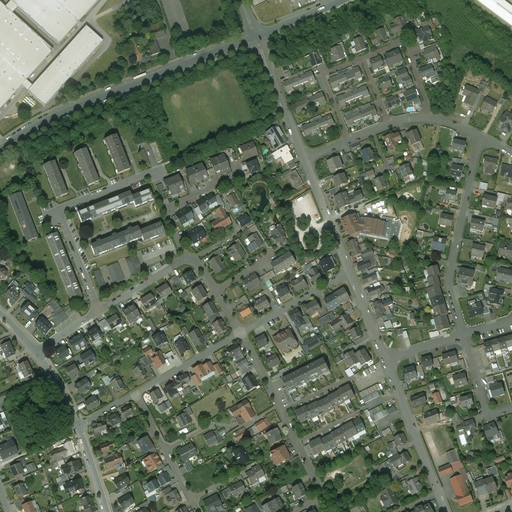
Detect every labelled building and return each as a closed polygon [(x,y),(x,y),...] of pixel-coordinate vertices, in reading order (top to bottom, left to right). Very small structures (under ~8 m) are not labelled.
[(12,0),(12,1),(59,44),(98,0),(12,0)] [(511,7),(502,0),(493,0),(487,8),(511,26),(511,7)] [(0,108),(52,49),(0,1),(0,108)] [(402,18),(394,21),(397,27),(392,29),(394,34),(399,32),(399,33),(407,29),(405,24),(402,18)] [(146,27),(151,41),(156,40),(166,36),(161,22),(146,27)] [(102,42),(86,27),(28,91),(44,106),(102,42)] [(424,29),(417,31),(420,41),(426,39),(427,42),(433,39),(428,27),(424,29)] [(383,29),(375,32),(378,38),(376,39),(378,45),(388,41),(387,37),(386,35),(383,29)] [(138,38),(126,42),(133,62),(150,56),(147,48),(142,49),(138,38)] [(361,38),(354,41),(356,47),(354,48),(356,53),(357,53),(366,49),(364,44),(363,43),(361,38)] [(152,46),(147,48),(150,56),(160,53),(156,40),(151,41),(152,46)] [(339,47),(331,50),(336,62),(344,58),(342,52),(339,47)] [(431,49),(424,52),(427,61),(439,56),(437,49),(436,47),(431,49)] [(398,51),(387,55),(388,59),(391,65),(402,61),(398,51)] [(319,58),(317,53),(309,56),(311,62),(310,62),(312,68),(322,64),(319,59),(319,58)] [(381,58),(370,62),(373,69),(377,68),(377,69),(384,66),(382,61),(381,58)] [(292,76),(287,65),(281,67),(286,79),(288,78),(292,76)] [(428,67),(419,71),(422,78),(428,76),(429,78),(435,76),(431,67),(431,66),(428,67)] [(358,68),(353,70),(349,72),(344,74),(347,81),(356,77),(356,80),(362,77),(358,68)] [(406,70),(395,74),(398,81),(402,80),(402,81),(409,78),(409,77),(406,70)] [(311,72),(306,74),(306,75),(304,75),(299,78),(301,84),(308,81),(309,84),(315,82),(311,72)] [(338,76),(335,78),(335,77),(329,80),(333,89),(339,87),(338,85),(347,81),(344,74),(338,76)] [(409,78),(402,81),(404,83),(405,83),(406,85),(412,83),(409,77),(409,78)] [(293,80),(290,81),(289,81),(284,83),(288,93),(293,90),(292,88),(301,84),(299,78),(293,80)] [(385,79),(379,82),(382,90),(392,86),(389,78),(385,79)] [(486,87),(481,85),(478,91),(480,92),(483,94),(486,87)] [(357,90),(351,93),(354,99),(363,96),(364,98),(370,96),(366,86),(360,88),(360,89),(357,90)] [(478,91),(466,86),(464,91),(469,93),(465,102),(473,105),(475,100),(476,101),(480,92),(478,91)] [(407,93),(404,94),(407,103),(413,100),(417,99),(417,98),(414,90),(407,93)] [(313,97),(307,99),(310,106),(319,103),(320,105),(326,103),(322,93),(316,95),(316,96),(313,97)] [(346,95),(342,96),(337,98),(340,107),(346,105),(345,103),(354,99),(351,93),(346,95)] [(393,97),(386,100),(389,109),(395,106),(395,105),(399,103),(397,98),(396,96),(393,97)] [(497,104),(486,98),(481,108),(492,113),(497,104)] [(302,102),(298,103),(293,105),(297,114),(302,112),(301,110),(310,106),(307,99),(302,102)] [(365,110),(359,112),(362,119),(371,115),(372,118),(378,115),(374,106),(368,108),(365,110)] [(354,114),(350,116),(350,115),(344,118),(348,127),(354,125),(353,122),(362,119),(359,112),(354,114)] [(511,117),(505,114),(501,122),(506,125),(503,131),(508,134),(511,128),(511,117)] [(322,119),(316,121),(319,128),(328,125),(329,127),(334,125),(331,115),(325,117),(325,118),(322,119)] [(311,124),(307,125),(302,127),(305,136),(311,134),(310,132),(319,128),(316,121),(311,124)] [(273,129),(266,133),(276,149),(283,144),(284,144),(282,140),(283,140),(282,136),(277,127),(273,129)] [(412,132),(407,134),(408,134),(412,146),(416,144),(419,151),(424,149),(421,142),(416,131),(415,131),(412,132)] [(116,135),(104,140),(104,141),(106,140),(107,143),(106,144),(109,151),(110,151),(111,154),(110,154),(112,160),(113,160),(114,163),(113,163),(116,171),(118,170),(119,174),(118,174),(130,170),(129,167),(127,167),(127,166),(128,165),(125,157),(124,158),(123,156),(124,155),(122,150),(121,150),(120,148),(121,148),(118,140),(117,141),(116,139),(118,138),(116,135)] [(393,135),(385,139),(389,150),(398,146),(395,141),(393,136),(393,135)] [(466,143),(454,141),(452,150),(453,150),(453,148),(459,150),(458,151),(464,152),(466,143)] [(253,143),(240,148),(244,159),(257,154),(253,143)] [(277,151),(272,154),(275,160),(280,156),(285,165),(286,164),(292,160),(293,160),(287,150),(288,149),(286,146),(277,151)] [(99,182),(86,149),(75,154),(87,186),(99,182)] [(229,149),(220,153),(221,156),(223,155),(224,158),(231,155),(229,149)] [(369,149),(362,152),(366,164),(374,160),(372,155),(373,155),(372,152),(371,152),(369,149)] [(351,153),(345,155),(348,162),(354,160),(351,153)] [(221,156),(210,161),(213,168),(212,169),(215,174),(215,176),(229,171),(224,158),(223,155),(221,156)] [(339,158),(327,162),(330,168),(329,168),(331,173),(343,168),(339,158)] [(497,161),(491,159),(486,158),(483,167),(487,168),(485,174),(493,176),(494,170),(495,170),(497,161)] [(292,160),(286,164),(290,170),(291,170),(296,167),(292,160)] [(255,161),(245,165),(250,178),(260,174),(255,161)] [(54,162),(43,166),(56,199),(67,194),(54,162)] [(186,171),(186,172),(187,174),(191,185),(207,178),(206,175),(201,165),(186,171)] [(409,165),(399,169),(404,179),(409,177),(413,175),(409,165)] [(511,167),(503,165),(500,176),(511,178),(511,167)] [(457,167),(453,166),(452,166),(450,176),(456,177),(457,176),(461,177),(463,168),(457,167)] [(372,168),(365,171),(368,177),(374,174),(372,168)] [(290,170),(281,176),(283,180),(287,178),(287,176),(292,173),(291,170),(290,170)] [(292,173),(287,176),(287,178),(295,190),(303,185),(295,171),(292,173)] [(344,174),(334,178),(337,188),(348,184),(344,174)] [(178,176),(164,182),(167,192),(169,191),(171,195),(177,193),(176,192),(184,189),(183,188),(181,182),(178,176)] [(383,178),(374,181),(377,187),(378,191),(387,188),(383,178)] [(488,184),(480,183),(479,189),(487,191),(488,184)] [(163,194),(161,191),(164,190),(161,184),(156,186),(161,201),(167,199),(165,193),(163,194)] [(146,191),(131,197),(133,202),(133,203),(135,207),(153,200),(149,190),(148,190),(149,191),(146,192),(146,191)] [(457,194),(447,191),(445,199),(449,200),(455,201),(457,194)] [(360,192),(354,194),(355,197),(348,200),(351,205),(363,200),(360,192)] [(37,238),(20,193),(10,197),(27,242),(37,238)] [(107,201),(99,204),(96,205),(97,205),(88,209),(85,210),(77,213),(81,223),(91,219),(102,215),(133,203),(133,202),(131,197),(130,193),(126,194),(120,196),(117,197),(110,200),(107,201)] [(346,193),(336,197),(339,204),(338,205),(339,209),(351,205),(348,200),(347,197),(346,193)] [(211,194),(204,199),(208,206),(211,205),(213,204),(213,203),(216,202),(213,198),(211,194)] [(239,204),(233,194),(227,197),(233,207),(239,204)] [(222,202),(218,195),(213,198),(216,202),(217,205),(222,202)] [(496,199),(484,196),(483,204),(495,207),(497,199),(496,199)] [(204,199),(196,204),(198,207),(200,211),(201,211),(203,209),(203,210),(206,208),(205,208),(208,206),(204,199)] [(198,207),(194,210),(198,216),(202,214),(201,211),(200,211),(198,207)] [(221,207),(212,213),(216,221),(226,215),(221,207)] [(190,213),(187,208),(182,212),(187,221),(193,217),(190,213)] [(182,212),(176,215),(178,220),(181,225),(187,221),(182,212)] [(216,221),(211,224),(216,232),(231,223),(226,215),(216,221)] [(250,223),(246,215),(237,220),(242,228),(246,226),(250,223)] [(355,215),(341,221),(345,231),(348,229),(348,230),(349,230),(350,233),(349,233),(350,234),(350,233),(351,236),(350,236),(351,236),(352,236),(358,234),(359,237),(365,237),(389,241),(392,228),(388,228),(388,226),(388,224),(387,224),(384,223),(384,222),(383,220),(381,221),(380,221),(380,222),(377,221),(376,221),(373,220),(370,220),(370,219),(369,219),(369,220),(366,219),(365,219),(362,218),(357,220),(355,215)] [(453,218),(442,215),(440,224),(446,225),(446,226),(451,227),(453,218)] [(479,221),(472,219),(470,229),(477,231),(479,221)] [(485,222),(479,221),(477,231),(483,232),(485,222)] [(111,237),(100,242),(99,240),(95,242),(96,243),(90,246),(94,256),(95,256),(94,255),(99,253),(99,254),(107,251),(106,250),(115,247),(115,248),(122,245),(121,244),(129,241),(130,242),(138,239),(137,238),(141,236),(143,242),(144,242),(143,241),(150,238),(150,239),(158,236),(157,235),(163,233),(164,234),(160,223),(151,227),(150,226),(148,227),(148,228),(139,231),(138,227),(131,230),(130,228),(126,230),(127,231),(116,236),(115,234),(110,236),(111,237)] [(254,225),(249,229),(252,234),(258,230),(254,225)] [(279,225),(277,226),(277,227),(275,228),(275,229),(275,230),(272,232),(275,237),(273,239),(276,244),(279,242),(279,241),(280,242),(281,243),(280,245),(284,250),(291,246),(287,241),(286,240),(283,235),(285,234),(279,225)] [(199,228),(194,231),(199,240),(205,237),(200,227),(199,228)] [(199,240),(194,231),(188,234),(191,239),(193,244),(194,244),(199,240)] [(56,234),(46,238),(71,302),(82,298),(56,234)] [(252,246),(248,248),(251,252),(262,245),(255,234),(247,239),(252,246)] [(446,241),(435,238),(433,248),(440,250),(444,251),(446,241)] [(356,239),(348,242),(351,250),(364,244),(363,242),(358,244),(356,239)] [(237,245),(226,251),(230,256),(231,255),(236,262),(245,256),(241,251),(242,250),(239,246),(238,244),(237,245)] [(364,244),(351,250),(354,257),(362,254),(360,249),(365,247),(364,244)] [(510,246),(501,244),(499,254),(504,255),(504,257),(511,258),(511,254),(511,249),(509,249),(510,246)] [(485,248),(474,245),(471,255),(478,256),(477,257),(483,258),(485,248)] [(158,256),(152,257),(149,248),(144,250),(151,272),(157,270),(156,265),(160,264),(158,256)] [(221,249),(213,253),(215,258),(217,256),(218,257),(223,253),(221,249)] [(290,253),(272,265),(277,274),(285,269),(286,269),(296,263),(290,253)] [(365,257),(363,258),(365,262),(358,265),(360,271),(361,271),(365,269),(371,267),(377,265),(373,254),(365,257)] [(15,261),(8,255),(4,260),(8,264),(6,267),(8,269),(15,261)] [(136,256),(125,260),(132,277),(142,273),(136,256)] [(215,258),(208,262),(216,274),(224,269),(221,265),(223,264),(223,263),(221,263),(218,257),(217,256),(215,258)] [(321,263),(320,264),(326,273),(334,269),(333,267),(328,259),(326,260),(321,263)] [(437,267),(427,270),(430,278),(437,276),(440,275),(437,267)] [(316,268),(310,272),(312,275),(309,277),(310,280),(312,279),(314,282),(321,278),(316,268)] [(475,272),(457,268),(456,273),(460,274),(459,279),(458,284),(458,283),(458,284),(465,286),(471,287),(472,282),(473,282),(475,272)] [(101,288),(107,286),(100,269),(95,271),(101,288)] [(511,271),(499,269),(498,274),(499,275),(498,280),(511,282),(511,271)] [(273,271),(262,277),(265,282),(276,276),(273,271)] [(190,272),(182,277),(185,281),(186,281),(188,285),(187,285),(188,286),(196,281),(190,272)] [(374,273),(362,278),(365,284),(377,280),(374,273)] [(256,274),(251,277),(252,277),(244,282),(249,291),(261,283),(259,279),(256,274)] [(430,278),(428,279),(431,289),(439,286),(440,286),(437,276),(430,278)] [(302,277),(291,283),(296,292),(307,286),(302,277)] [(14,280),(4,292),(6,294),(11,289),(13,291),(19,285),(14,280)] [(465,286),(458,284),(462,299),(469,297),(465,286)] [(34,290),(29,285),(22,292),(28,297),(31,293),(34,290)] [(166,285),(156,291),(161,299),(167,295),(167,296),(171,293),(166,285)] [(285,285),(277,290),(281,297),(286,295),(285,294),(289,292),(286,287),(285,285)] [(200,286),(191,292),(198,303),(207,297),(200,286)] [(431,289),(428,289),(431,299),(432,299),(442,296),(439,286),(431,289)] [(379,287),(368,291),(370,297),(371,297),(378,294),(381,293),(379,287)] [(269,288),(261,293),(262,296),(265,294),(267,298),(272,295),(269,288)] [(6,294),(5,296),(13,303),(19,297),(13,291),(11,289),(6,294)] [(344,289),(334,295),(340,305),(350,299),(344,289)] [(494,290),(491,289),(490,289),(488,299),(491,300),(501,302),(502,300),(504,292),(494,290)] [(37,298),(31,293),(28,297),(33,302),(37,298)] [(150,295),(140,301),(146,311),(155,305),(156,304),(155,303),(150,295)] [(334,295),(324,301),(330,311),(340,305),(334,295)] [(442,296),(432,299),(433,304),(432,305),(433,309),(445,305),(442,296)] [(416,310),(421,308),(417,297),(412,299),(416,310)] [(270,306),(265,298),(255,304),(259,312),(270,306)] [(247,299),(241,302),(245,307),(247,306),(250,304),(247,299)] [(391,300),(384,303),(384,305),(382,306),(381,302),(373,305),(376,312),(388,307),(392,305),(393,305),(391,300)] [(64,313),(60,307),(54,301),(49,304),(57,315),(62,323),(68,318),(64,313)] [(316,301),(305,307),(310,316),(311,316),(310,316),(314,314),(321,310),(316,301)] [(211,303),(203,308),(208,317),(214,314),(217,312),(211,303)] [(480,303),(468,307),(471,317),(483,313),(482,308),(480,303)] [(37,313),(28,304),(21,311),(30,320),(37,313)] [(133,306),(122,312),(129,324),(133,322),(134,324),(138,321),(137,320),(140,317),(136,310),(133,305),(133,306)] [(445,305),(433,309),(436,318),(446,315),(448,315),(445,305)] [(245,307),(239,311),(243,318),(252,313),(247,306),(245,307)] [(376,312),(379,319),(382,318),(383,321),(388,319),(386,315),(391,313),(389,308),(388,307),(376,312)] [(71,308),(64,313),(68,318),(75,313),(71,308)] [(298,310),(289,315),(293,321),(301,317),(302,316),(298,310)] [(214,314),(208,317),(207,317),(210,322),(213,320),(217,318),(214,314)] [(329,314),(317,321),(321,327),(332,320),(329,315),(329,314)] [(57,315),(53,318),(54,320),(48,324),(52,328),(53,329),(62,323),(57,315)] [(311,323),(306,315),(302,318),(305,324),(306,325),(311,323)] [(346,315),(339,320),(342,325),(344,328),(352,323),(350,320),(349,320),(346,315)] [(436,318),(434,319),(438,332),(450,329),(446,315),(436,318)] [(116,316),(106,322),(111,330),(121,324),(116,316)] [(301,317),(297,319),(298,321),(295,322),(298,328),(299,328),(305,324),(302,318),(301,317)] [(48,324),(42,319),(35,326),(42,331),(41,331),(46,335),(52,328),(48,324)] [(215,323),(211,325),(211,326),(214,331),(224,325),(221,320),(215,323)] [(339,320),(330,325),(334,331),(340,327),(340,326),(342,325),(339,320)] [(224,325),(214,331),(217,336),(227,330),(224,325)] [(358,328),(350,332),(354,340),(362,336),(358,328)] [(96,329),(87,334),(92,342),(97,339),(101,337),(96,329)] [(197,330),(188,335),(193,343),(195,347),(204,342),(204,341),(201,337),(197,330)] [(287,332),(282,335),(278,337),(274,340),(282,354),(297,345),(291,333),(289,331),(287,332)] [(161,333),(152,338),(157,348),(159,347),(160,349),(168,345),(161,333)] [(73,339),(69,341),(75,350),(86,343),(81,334),(76,337),(76,336),(73,338),(73,339)] [(318,335),(303,343),(307,351),(322,343),(318,335)] [(264,336),(258,339),(254,341),(259,349),(263,346),(264,347),(268,344),(266,341),(267,340),(264,336)] [(97,339),(92,342),(96,348),(100,345),(100,344),(97,339)] [(504,339),(498,341),(500,349),(507,347),(504,339)] [(183,340),(175,344),(181,355),(189,350),(183,340)] [(498,341),(491,343),(493,351),(500,349),(498,341)] [(9,343),(0,347),(3,353),(12,349),(9,343)] [(491,343),(483,345),(484,348),(485,350),(486,353),(493,351),(491,343)] [(236,345),(227,351),(231,358),(234,356),(241,353),(236,345)] [(63,347),(54,352),(59,361),(65,358),(64,357),(68,355),(66,351),(63,347)] [(149,348),(143,352),(145,357),(152,353),(149,348)] [(12,349),(3,353),(7,359),(15,355),(12,349)] [(371,361),(364,350),(360,352),(360,353),(366,363),(366,364),(367,364),(371,361)] [(84,355),(80,357),(85,366),(89,364),(89,365),(92,363),(92,362),(96,360),(90,351),(87,354),(84,356),(84,355)] [(161,355),(159,352),(155,354),(156,357),(153,359),(158,368),(165,364),(160,355),(161,355)] [(355,355),(353,352),(348,354),(355,365),(355,366),(360,363),(355,355)] [(366,363),(360,353),(360,352),(355,355),(360,363),(362,367),(366,364),(366,363)] [(241,353),(234,356),(237,362),(244,358),(241,353)] [(281,363),(277,353),(265,359),(271,368),(281,363)] [(455,353),(442,357),(445,366),(450,364),(457,361),(457,362),(458,362),(455,353)] [(348,354),(343,357),(350,369),(355,366),(355,365),(348,354)] [(149,366),(144,357),(141,359),(146,368),(149,366)] [(430,357),(421,360),(424,368),(433,365),(431,360),(430,357)] [(237,362),(235,363),(239,370),(242,375),(250,371),(246,364),(247,363),(244,358),(237,362)] [(323,359),(310,366),(316,378),(319,376),(320,377),(323,375),(330,371),(323,359)] [(209,361),(202,365),(207,374),(214,370),(209,361)] [(27,362),(18,366),(21,372),(30,368),(27,362)] [(74,365),(65,370),(69,378),(73,376),(79,373),(74,365)] [(144,369),(142,365),(133,370),(138,380),(146,375),(143,370),(144,369)] [(202,365),(194,369),(200,378),(207,374),(202,365)] [(310,366),(296,373),(302,385),(306,383),(312,380),(316,378),(310,366)] [(88,367),(82,371),(85,375),(90,372),(88,367)] [(414,367),(403,371),(405,375),(403,375),(405,381),(417,378),(416,374),(414,368),(414,367)] [(30,368),(21,372),(24,378),(33,374),(30,368)] [(351,368),(346,371),(350,377),(355,375),(351,368)] [(90,372),(85,375),(86,379),(94,374),(92,371),(90,372)] [(296,373),(282,379),(286,388),(288,392),(289,392),(289,391),(295,388),(295,389),(298,387),(302,385),(296,373)] [(464,374),(453,378),(456,388),(467,384),(464,374)] [(182,376),(175,380),(177,383),(173,385),(178,393),(182,391),(180,387),(190,382),(186,375),(183,377),(182,376)] [(243,381),(242,381),(248,392),(258,386),(252,376),(250,376),(243,381)] [(118,378),(110,383),(116,393),(124,388),(118,378)] [(86,380),(79,384),(79,383),(77,385),(75,386),(79,395),(91,388),(86,380)] [(172,384),(165,388),(168,393),(171,397),(178,393),(173,385),(172,384)] [(378,384),(370,388),(372,393),(377,391),(380,389),(378,384)] [(501,385),(490,388),(493,398),(504,394),(501,385)] [(355,397),(349,386),(344,388),(349,399),(355,397)] [(102,387),(97,390),(101,397),(106,394),(102,387)] [(294,403),(289,392),(288,392),(286,388),(281,390),(289,405),(294,403)] [(349,399),(344,388),(338,391),(339,392),(344,402),(349,399)] [(370,388),(359,393),(362,398),(372,393),(370,388)] [(156,391),(149,395),(154,402),(162,398),(159,392),(157,393),(156,391)] [(372,393),(362,398),(364,404),(380,396),(377,391),(372,393)] [(344,402),(339,392),(333,395),(339,406),(344,403),(344,402)] [(440,392),(432,395),(436,405),(444,402),(440,392)] [(423,394),(410,399),(413,407),(426,402),(423,394)] [(339,406),(333,395),(328,397),(328,398),(334,408),(339,406)] [(471,396),(460,399),(462,407),(473,404),(472,401),(471,396)] [(94,397),(88,401),(84,403),(89,411),(98,405),(94,397)] [(334,408),(328,398),(323,401),(329,412),(334,409),(334,408)] [(237,406),(247,421),(255,416),(245,401),(237,406)] [(329,412),(323,401),(318,404),(323,414),(323,415),(329,412)] [(318,404),(317,403),(312,405),(317,416),(323,414),(318,404)] [(307,408),(306,408),(311,417),(312,419),(312,417),(316,415),(317,416),(312,405),(307,408)] [(381,405),(368,412),(371,417),(384,411),(381,405)] [(247,421),(237,406),(236,407),(236,406),(229,410),(239,426),(247,421)] [(128,407),(120,411),(124,418),(128,416),(128,415),(132,413),(128,407)] [(193,415),(189,407),(183,411),(185,414),(186,413),(188,417),(193,415)] [(306,407),(301,410),(305,419),(311,417),(306,408),(307,408),(306,407)] [(384,411),(371,417),(373,422),(389,415),(386,409),(384,411)] [(305,419),(301,410),(295,412),(300,422),(305,419)] [(438,410),(431,413),(431,414),(429,415),(428,414),(423,416),(427,425),(440,420),(438,415),(438,414),(439,413),(438,410)] [(185,414),(177,418),(179,421),(180,421),(183,427),(191,423),(188,417),(186,413),(185,414)] [(114,415),(113,416),(112,416),(108,418),(110,422),(109,423),(111,426),(112,426),(116,424),(116,425),(119,423),(121,422),(118,418),(116,414),(115,414),(114,415)] [(455,414),(449,416),(452,422),(457,420),(455,414)] [(266,418),(251,428),(255,435),(270,425),(266,418)] [(360,420),(352,423),(357,432),(358,433),(365,430),(360,420)] [(473,420),(468,421),(461,424),(462,426),(456,428),(458,434),(470,431),(471,436),(476,434),(475,429),(476,429),(473,420)] [(104,423),(96,426),(95,424),(92,425),(95,433),(99,432),(106,430),(104,423)] [(352,423),(347,426),(352,435),(357,432),(352,423)] [(494,423),(483,428),(487,438),(498,434),(497,432),(494,423)] [(352,435),(347,426),(341,428),(342,429),(346,438),(352,435)] [(389,428),(381,432),(384,437),(392,433),(389,428)] [(276,429),(265,434),(268,440),(267,440),(278,435),(279,434),(276,429)] [(346,438),(342,429),(337,432),(341,441),(347,439),(346,438)] [(221,439),(216,430),(212,433),(216,442),(221,439)] [(245,430),(234,437),(237,441),(248,435),(245,430)] [(99,432),(95,433),(93,434),(96,441),(102,438),(99,432)] [(341,441),(337,432),(331,435),(332,435),(336,444),(341,441)] [(212,433),(209,435),(208,434),(207,435),(207,436),(204,437),(203,437),(208,446),(209,446),(208,445),(216,441),(216,442),(212,433),(211,433),(212,433)] [(403,434),(394,437),(397,446),(406,443),(403,434)] [(278,435),(267,440),(270,446),(281,440),(278,435)] [(332,435),(326,438),(331,447),(336,445),(336,444),(332,435)] [(138,437),(131,442),(133,446),(137,444),(137,443),(140,441),(138,437)] [(140,441),(137,443),(137,444),(143,453),(153,448),(147,437),(140,441)] [(326,438),(321,441),(325,448),(325,450),(331,447),(326,438)] [(6,442),(13,456),(19,454),(12,439),(6,442)] [(320,439),(315,442),(319,451),(325,448),(321,441),(320,439)] [(1,444),(7,459),(13,456),(6,442),(1,444)] [(113,442),(107,444),(99,446),(102,454),(107,453),(110,452),(109,450),(115,448),(113,442)] [(315,442),(309,444),(314,454),(319,451),(315,442)] [(71,443),(63,445),(64,449),(66,455),(74,452),(71,443)] [(191,444),(183,449),(177,452),(182,462),(183,461),(186,466),(190,464),(187,459),(196,454),(191,444)] [(280,448),(270,453),(270,454),(269,457),(271,457),(276,466),(288,459),(290,458),(288,455),(284,448),(284,446),(280,448)] [(250,460),(242,447),(234,452),(241,465),(250,460)] [(395,447),(389,449),(392,456),(398,454),(395,447)] [(64,449),(52,452),(55,459),(61,457),(63,456),(63,455),(66,455),(64,449)] [(399,455),(391,459),(395,467),(403,463),(404,464),(411,460),(406,453),(400,457),(399,455)] [(119,454),(113,456),(113,458),(104,461),(107,469),(122,464),(119,454)] [(155,454),(150,457),(143,461),(146,466),(159,459),(157,456),(157,457),(155,454)] [(223,457),(217,460),(221,468),(226,465),(223,457)] [(160,462),(159,459),(146,466),(150,472),(156,468),(162,465),(161,465),(160,462)] [(391,459),(384,464),(384,465),(382,466),(383,468),(385,466),(390,474),(397,470),(395,467),(391,459)] [(62,460),(57,463),(59,468),(61,467),(65,465),(63,460),(62,460)] [(461,461),(450,465),(452,472),(464,468),(461,461)] [(65,465),(61,467),(64,476),(78,472),(75,462),(65,465)] [(19,464),(10,468),(12,473),(11,474),(12,477),(14,478),(22,475),(24,474),(23,474),(22,470),(19,464)] [(31,464),(25,467),(26,468),(22,470),(23,474),(33,469),(31,464)] [(186,466),(184,467),(187,473),(193,470),(190,464),(186,466)] [(450,465),(438,470),(441,477),(453,472),(452,472),(450,465)] [(264,476),(258,466),(252,469),(252,471),(252,470),(257,480),(258,480),(264,476)] [(495,467),(489,469),(492,478),(499,475),(495,467)] [(252,471),(246,474),(248,478),(251,484),(251,485),(258,481),(258,480),(257,480),(252,470),(252,471)] [(166,473),(157,478),(158,480),(162,486),(162,487),(171,482),(166,473)] [(124,475),(113,482),(118,490),(129,483),(124,475)] [(410,475),(404,478),(407,483),(413,480),(410,475)] [(461,475),(450,480),(457,497),(468,492),(461,475)] [(23,477),(15,481),(17,484),(15,484),(16,485),(25,482),(23,477)] [(413,480),(407,483),(408,485),(412,495),(423,490),(417,478),(413,480)] [(484,481),(483,481),(488,491),(487,491),(488,493),(497,490),(496,486),(495,482),(494,482),(492,478),(484,481)] [(81,479),(72,482),(75,490),(75,491),(84,489),(81,479)] [(155,480),(147,485),(149,489),(151,493),(155,491),(159,488),(156,482),(155,480)] [(483,481),(474,484),(479,495),(487,491),(488,491),(483,481),(484,481),(483,481)] [(71,482),(70,482),(62,486),(63,486),(64,489),(66,490),(67,492),(68,493),(71,492),(72,491),(75,490),(72,482),(71,483),(71,482)] [(240,482),(229,488),(232,494),(234,498),(245,491),(244,489),(240,482)] [(27,495),(22,484),(14,488),(19,498),(27,495)] [(300,484),(292,489),(297,500),(306,495),(300,484)] [(286,486),(280,489),(283,494),(289,491),(286,486)] [(169,487),(161,491),(165,497),(169,495),(168,495),(172,492),(169,487)] [(229,488),(222,492),(225,499),(227,498),(227,497),(232,494),(229,488)] [(280,489),(274,492),(277,497),(283,494),(280,489)] [(389,489),(382,493),(384,497),(381,499),(386,507),(389,506),(397,502),(392,492),(391,493),(389,489)] [(172,492),(168,495),(169,495),(170,498),(167,500),(171,507),(181,501),(175,491),(172,492)] [(457,497),(456,497),(460,506),(472,501),(468,492),(457,497)] [(129,495),(117,502),(122,509),(122,510),(134,503),(129,495)] [(206,509),(219,502),(216,496),(203,502),(206,509)] [(94,511),(90,497),(79,500),(83,511),(86,511),(94,511)] [(278,498),(270,503),(275,511),(283,508),(278,498)] [(23,499),(15,503),(17,508),(23,505),(23,504),(25,503),(23,499)] [(148,501),(142,504),(145,509),(146,510),(151,507),(148,501)] [(219,502),(206,509),(208,511),(209,511),(211,511),(213,510),(213,511),(220,511),(222,511),(224,510),(221,506),(219,502)] [(30,503),(22,506),(24,511),(34,511),(33,509),(30,503)] [(270,503),(262,507),(264,511),(274,511),(275,511),(270,503)]
